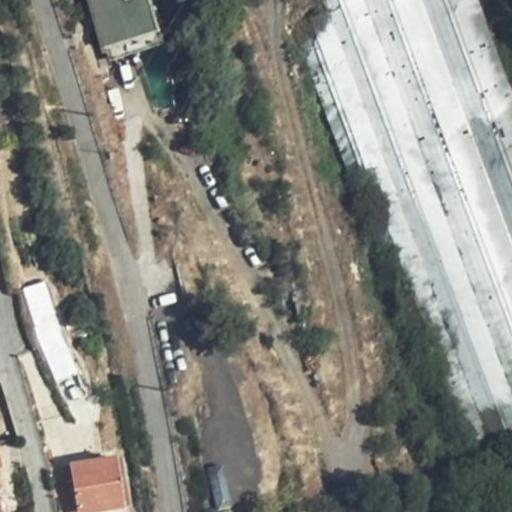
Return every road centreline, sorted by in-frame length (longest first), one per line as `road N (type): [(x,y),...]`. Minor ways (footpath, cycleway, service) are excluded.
road 1 (unclassified): [(174,511),(126,269),(40,0)]
road 2 (residential): [(42,511),(0,296)]
